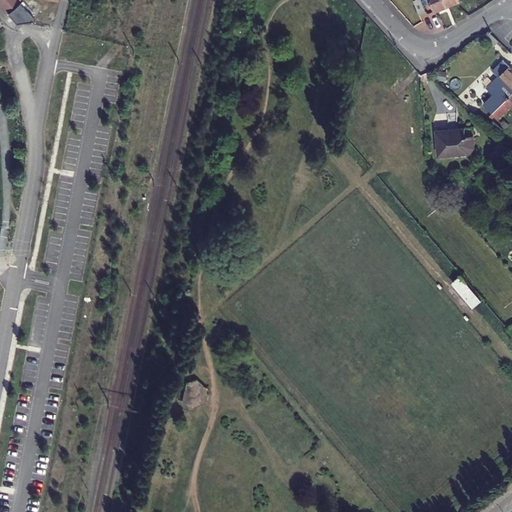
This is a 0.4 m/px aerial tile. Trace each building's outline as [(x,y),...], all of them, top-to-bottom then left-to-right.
[(0,0),(8,9),(18,0),(0,0)] [(419,15),(426,13),(421,0),(417,0),(414,1),(419,15)] [(431,0),(437,12),(447,8),(444,0),(431,0)] [(490,32),(485,37),(484,37),(494,47),(500,41),(490,32)] [(387,35),(371,49),(379,58),(373,63),(388,80),(401,68),(405,73),(414,65),(387,35)] [(502,106),(511,96),(511,66),(505,59),(493,71),(500,78),(502,76),(509,82),(499,92),(500,93),(491,102),(492,103),(489,106),(496,113),(502,106)] [(511,96),(502,106),(506,110),(508,107),(511,110),(511,109),(511,96)] [(473,149),(476,147),(476,142),(476,133),(468,134),(467,126),(448,127),(447,127),(438,127),(439,154),(468,151),(473,149)] [(461,276),(453,283),(474,308),(481,301),(461,276)] [(202,407),(200,401),(201,394),(206,389),(197,381),(186,384),(182,403),(190,411),(202,407)]
